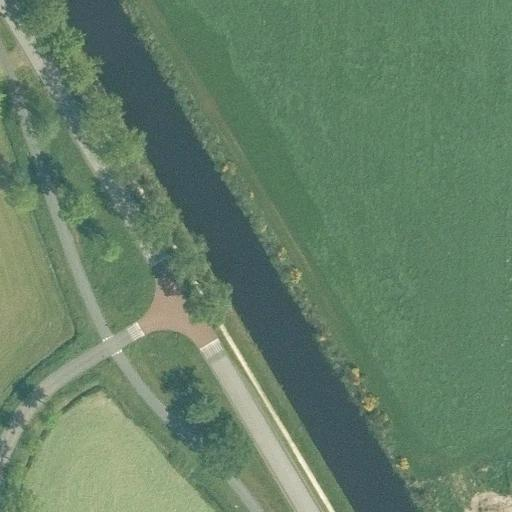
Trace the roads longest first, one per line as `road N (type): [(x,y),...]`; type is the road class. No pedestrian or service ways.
road 1 (tertiary): [(185,302),(5,0)]
road 2 (unclassified): [(0,459),(40,390),(185,302)]
road 3 (tertiary): [(309,511),(185,302)]
